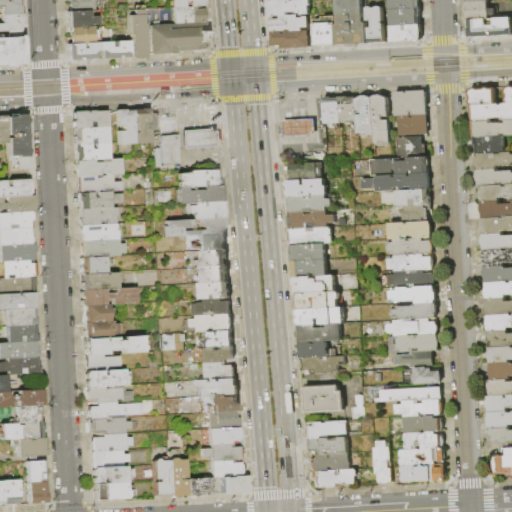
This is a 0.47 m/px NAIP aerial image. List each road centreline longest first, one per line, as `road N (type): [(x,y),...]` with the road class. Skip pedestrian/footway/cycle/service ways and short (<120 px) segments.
road 1 (residential): [(446,77),(469,511)]
road 2 (trunk): [(288,511),(253,88)]
road 3 (trunk): [(232,90),(266,511)]
road 4 (residential): [(46,100),(68,511)]
road 5 (tertiary): [(444,50),(251,63)]
road 6 (tertiary): [(253,88),(446,77)]
road 7 (tertiary): [(68,99),(232,90)]
road 8 (tertiary): [(228,65),(67,75)]
road 9 (residential): [(469,505),(342,511)]
